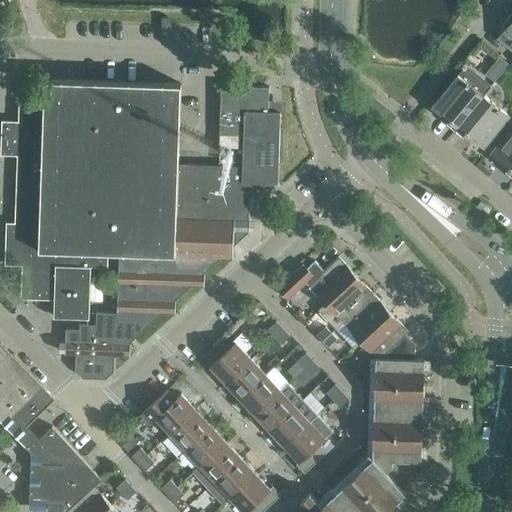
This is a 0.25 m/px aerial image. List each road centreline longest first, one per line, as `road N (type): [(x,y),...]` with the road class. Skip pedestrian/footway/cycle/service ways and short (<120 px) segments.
road 1 (residential): [(0,102),(2,63),(19,45),(221,53),(282,70),(331,67)]
road 2 (residential): [(421,511),(439,489),(444,463),(448,335),(327,200)]
road 3 (residential): [(247,272),(358,393),(354,443),(281,511)]
road 4 (residential): [(91,417),(247,272)]
road 5 (tertiary): [(495,302),(489,461)]
road 6 (tertiary): [(511,261),(391,177)]
road 7 (residential): [(403,124),(511,211)]
road 8 (tertiary): [(391,177),(486,277)]
road 9 (residential): [(91,417),(0,317)]
road 10 (residential): [(403,124),(487,22)]
road 11 (residential): [(172,511),(91,417)]
